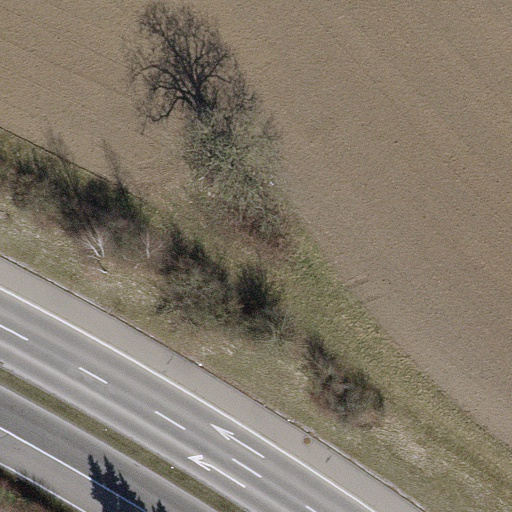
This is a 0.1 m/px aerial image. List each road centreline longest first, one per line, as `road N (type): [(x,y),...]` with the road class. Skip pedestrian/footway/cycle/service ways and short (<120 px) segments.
road 1 (secondary): [(314,511),(142,403),(0,326)]
road 2 (secondary): [(0,424),(149,511)]
